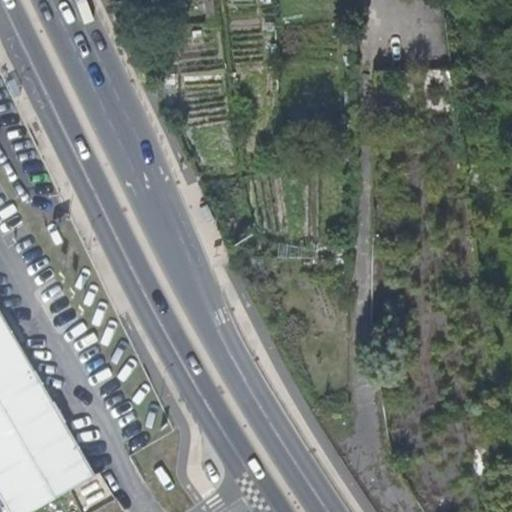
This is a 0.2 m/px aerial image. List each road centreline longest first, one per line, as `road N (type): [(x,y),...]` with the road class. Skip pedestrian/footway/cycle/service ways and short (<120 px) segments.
road 1 (primary): [(329,511),(202,304),(67,0)]
road 2 (primary): [(1,0),(146,300),(255,478)]
road 3 (unknown): [(137,511),(0,266)]
